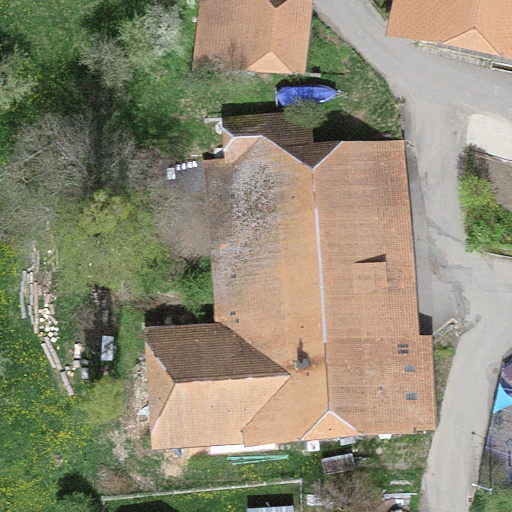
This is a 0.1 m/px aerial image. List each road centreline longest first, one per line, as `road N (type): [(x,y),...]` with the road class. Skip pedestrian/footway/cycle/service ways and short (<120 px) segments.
road 1 (unclassified): [(492,284),(452,511)]
road 2 (unclassified): [(419,81),(467,267),(492,284)]
